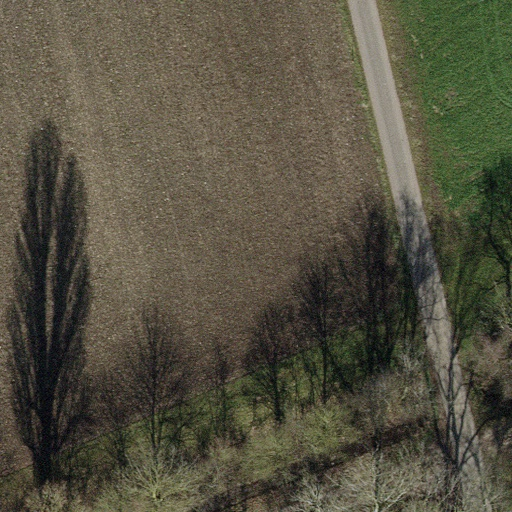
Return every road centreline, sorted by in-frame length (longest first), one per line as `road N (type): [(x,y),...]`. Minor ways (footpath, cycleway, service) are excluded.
road 1 (track): [(365,0),(480,511)]
road 2 (track): [(511,410),(462,440),(279,511)]
